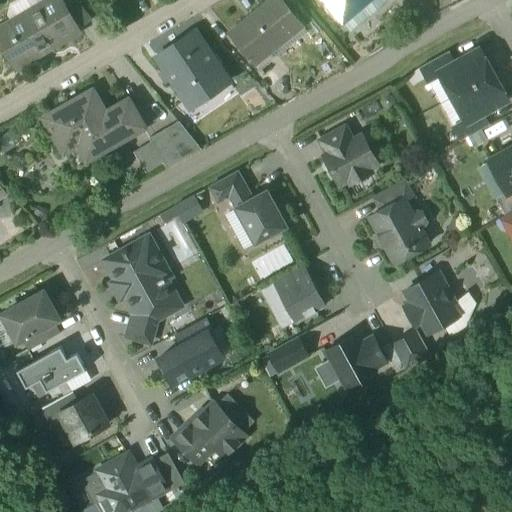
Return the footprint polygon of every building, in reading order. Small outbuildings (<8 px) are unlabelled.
[(66,0),(40,0),(0,23),(0,30),(18,63),(81,26),(66,0)] [(289,0),(264,0),(232,26),(258,58),(305,20),(289,0)] [(326,0),(327,2),(333,2),(346,17),(365,0),(373,9),(384,0),(326,0)] [(194,28),(155,53),(189,105),(228,78),(194,28)] [(480,49),(454,64),(455,65),(439,74),(440,75),(453,98),(494,74),(480,49)] [(447,52),(421,67),(429,81),(440,75),(439,74),(455,65),(454,64),(447,52)] [(494,74),(453,98),(441,104),(453,126),(465,119),(465,121),(481,112),(482,114),(508,100),(494,74)] [(92,87),(48,112),(64,142),(78,134),(89,153),(145,121),(130,95),(105,110),(92,87)] [(481,112),(465,121),(465,119),(453,126),(461,140),(488,125),(482,114),(481,112)] [(181,116),(151,133),(169,163),(204,144),(181,116)] [(354,135),(347,122),(321,135),(329,149),(354,135)] [(379,159),(363,130),(354,135),(329,149),(325,151),(341,179),(350,174),(352,179),(373,167),(371,163),(379,159)] [(511,148),(489,161),(506,192),(507,194),(511,190),(511,148)] [(239,167),(212,182),(220,197),(231,191),(231,190),(247,181),(239,167)] [(405,175),(375,191),(383,205),(405,193),(406,195),(414,191),(405,175)] [(247,181),(231,190),(231,191),(238,203),(254,194),(247,181)] [(254,194),(238,203),(257,238),(267,232),(272,235),(283,229),(283,223),(288,221),(286,219),(288,216),(283,207),(280,207),(268,186),(254,194)] [(511,190),(507,194),(506,192),(496,198),(505,215),(511,211),(511,190)] [(383,205),(371,212),(380,227),(378,233),(382,239),(387,241),(397,257),(430,239),(422,224),(424,222),(428,216),(423,207),(415,207),(413,208),(406,195),(405,193),(383,205)] [(511,211),(505,215),(503,216),(510,228),(511,227),(511,211)] [(173,272),(151,230),(105,256),(135,309),(140,311),(148,306),(149,307),(150,307),(155,316),(161,314),(174,307),(159,280),(162,278),(163,281),(168,278),(167,275),(173,272)] [(305,259),(274,276),(296,316),(307,310),(308,312),(318,306),(317,305),(328,299),(319,284),(321,284),(320,283),(319,283),(315,276),(316,276),(316,274),(314,275),(305,259)] [(440,267),(407,285),(414,297),(407,301),(416,319),(423,315),(430,327),(460,311),(453,299),(456,297),(440,267)] [(45,288),(5,310),(19,337),(24,334),(55,317),(60,314),(45,288)] [(148,306),(140,311),(135,309),(128,333),(147,339),(155,335),(161,314),(155,316),(150,307),(149,307),(148,306)] [(207,313),(177,330),(182,340),(210,325),(211,328),(214,326),(207,313)] [(55,317),(24,334),(31,346),(62,329),(55,317)] [(182,340),(161,353),(175,379),(224,352),(211,328),(210,325),(182,340)] [(419,326),(393,339),(407,365),(433,351),(419,326)] [(358,328),(327,345),(347,382),(378,365),(377,363),(362,337),(358,328)] [(389,356),(375,330),(362,337),(377,363),(389,356)] [(300,333),(271,349),(280,366),(310,350),(300,333)] [(72,337),(19,366),(35,395),(88,365),(72,337)] [(74,387),(44,403),(54,422),(66,416),(61,407),(79,397),(74,387)] [(79,397),(61,407),(66,416),(77,437),(110,419),(94,389),(79,397)] [(216,397),(195,417),(193,415),(175,432),(200,458),(217,442),(226,451),(248,430),(216,397)] [(187,478),(170,447),(156,455),(171,482),(170,482),(172,486),(187,478)] [(130,449),(100,466),(112,488),(101,494),(102,495),(111,511),(115,511),(153,492),(139,465),(130,449)] [(156,455),(139,465),(153,492),(170,482),(171,482),(156,455)] [(112,488),(100,466),(82,475),(95,499),(102,495),(101,494),(112,488)]
